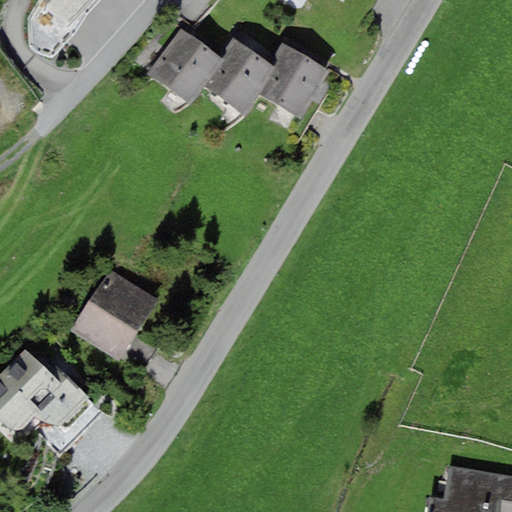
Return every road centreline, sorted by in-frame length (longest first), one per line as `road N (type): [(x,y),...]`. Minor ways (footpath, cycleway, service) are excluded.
road 1 (tertiary): [(88,511),(176,408),(425,0)]
road 2 (residential): [(33,133),(157,0)]
